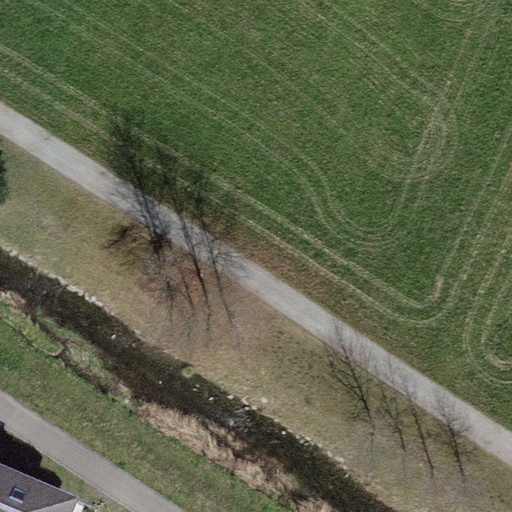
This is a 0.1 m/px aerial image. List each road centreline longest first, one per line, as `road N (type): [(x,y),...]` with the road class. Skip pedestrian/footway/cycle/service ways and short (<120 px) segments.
road 1 (track): [(511,451),(0,123)]
road 2 (track): [(148,511),(0,415)]
